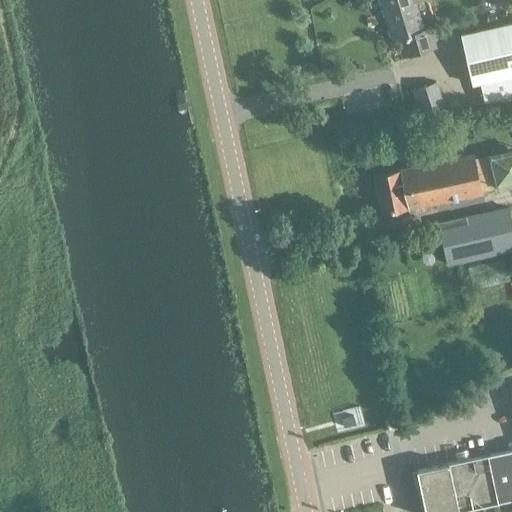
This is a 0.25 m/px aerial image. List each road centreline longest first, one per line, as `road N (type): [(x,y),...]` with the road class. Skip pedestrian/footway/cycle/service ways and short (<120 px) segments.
road 1 (tertiary): [(306,511),(196,0)]
road 2 (track): [(511,200),(252,262)]
